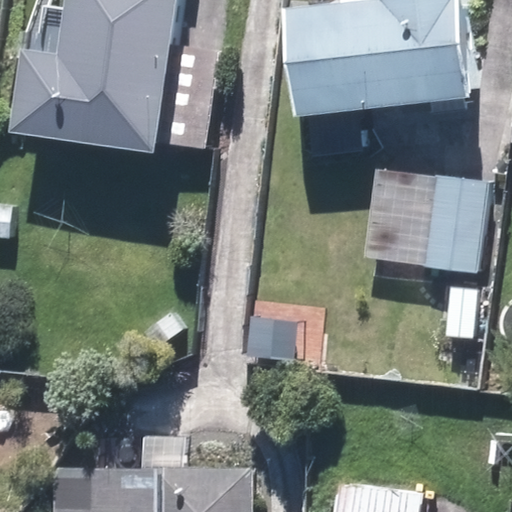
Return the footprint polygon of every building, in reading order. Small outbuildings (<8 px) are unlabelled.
[(93,0),(90,40),(56,37),(47,123),(191,137),(205,0),(93,0)] [(361,0),(362,3),(305,9),(316,106),(494,86),(484,0),(361,0)] [(494,176),(389,164),(378,256),(483,268),(494,176)] [(259,511),(261,476),(56,471),(55,511),(259,511)] [(437,511),(440,483),(349,477),(346,511),(437,511)]
